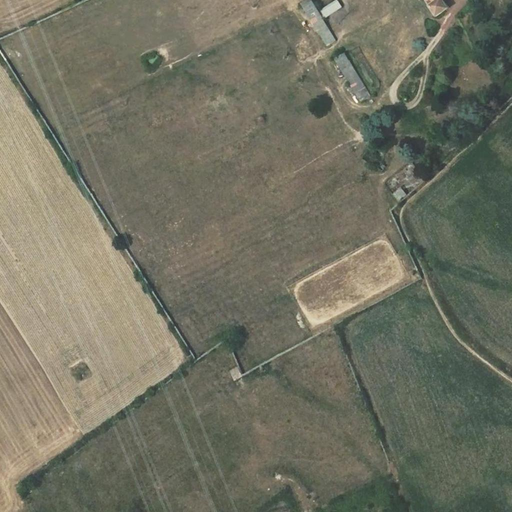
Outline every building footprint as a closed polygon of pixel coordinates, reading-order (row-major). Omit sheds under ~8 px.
[(300,0),(327,40),(335,35),(312,0),(300,0)] [(339,0),(338,0),(321,10),(326,19),(344,8),(339,0)] [(423,0),(435,18),(446,11),(440,1),(442,0),(423,0)] [(338,57),(354,96),(366,91),(349,52),(338,57)] [(230,372),(234,380),(242,374),(238,367),(230,372)]
